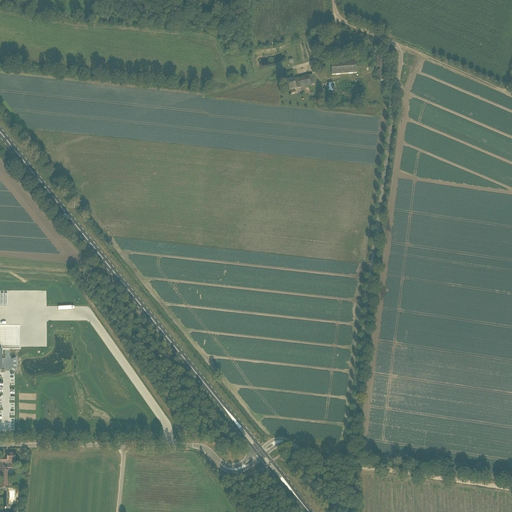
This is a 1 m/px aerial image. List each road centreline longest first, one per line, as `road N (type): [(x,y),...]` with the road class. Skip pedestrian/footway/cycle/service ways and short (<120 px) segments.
road 1 (unclassified): [(285,441),(314,459),(351,464),(401,57),(389,38),(336,11)]
road 2 (primary): [(234,420),(0,132)]
road 3 (track): [(192,445),(67,271),(0,262)]
road 4 (track): [(351,464),(511,487)]
road 5 (unclassified): [(233,81),(331,49),(336,11)]
road 6 (unclassified): [(0,444),(126,443)]
road 7 (track): [(511,93),(398,47)]
